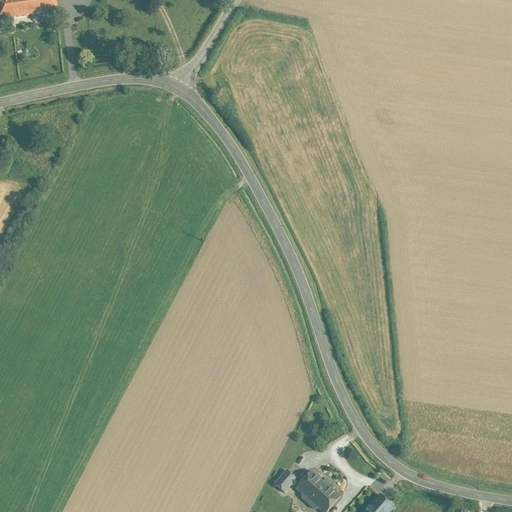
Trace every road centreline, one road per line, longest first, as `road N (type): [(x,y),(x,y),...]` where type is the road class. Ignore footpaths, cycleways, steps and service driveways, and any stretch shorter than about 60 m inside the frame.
road 1 (secondary): [(511,501),(413,477),(375,448),(338,387),(273,219),(221,131),(177,88)]
road 2 (secondary): [(177,88),(117,79),(0,103)]
